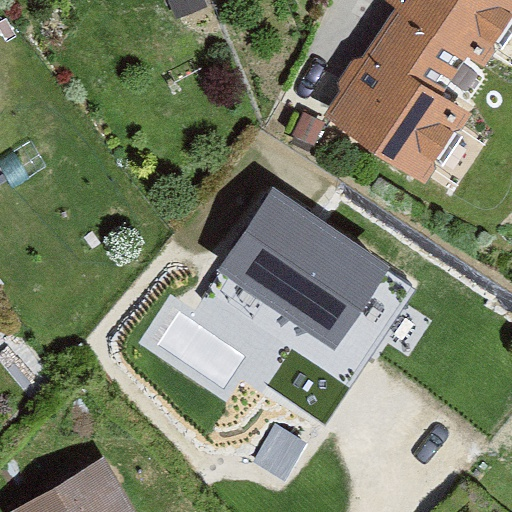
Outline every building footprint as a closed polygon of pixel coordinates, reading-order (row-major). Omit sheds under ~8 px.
[(170,0),(177,16),(208,3),(206,0),(170,0)] [(511,22),(511,0),(394,0),(398,2),(363,54),(354,54),(338,77),(341,87),(325,111),(426,179),(474,107),(444,88),(469,51),(486,62),(511,22)] [(293,132),(316,144),(327,123),(304,111),(293,132)] [(393,267),(274,188),(219,271),(337,350),(393,267)] [(255,462),(287,481),(309,444),(276,425),(255,462)] [(136,511),(106,458),(8,511),(136,511)]
